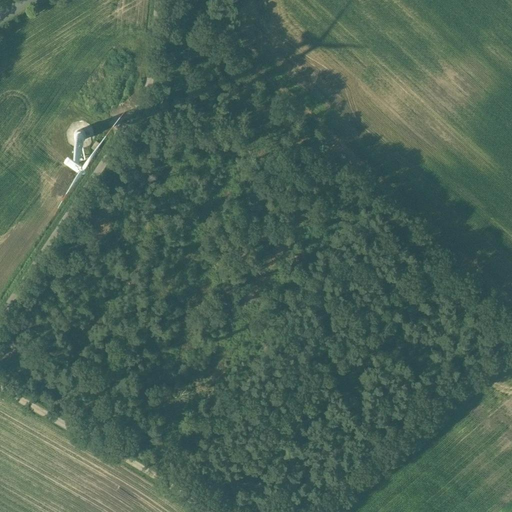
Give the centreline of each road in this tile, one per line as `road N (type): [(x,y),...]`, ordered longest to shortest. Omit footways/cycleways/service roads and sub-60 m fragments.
road 1 (unclassified): [(0,316),(140,102),(151,74),(157,0)]
road 2 (track): [(511,348),(322,511)]
